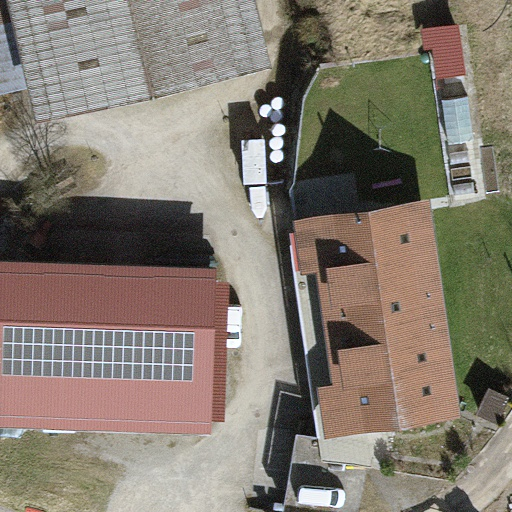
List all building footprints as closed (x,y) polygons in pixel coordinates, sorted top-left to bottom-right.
[(255,0),(13,0),(41,114),(270,59),(255,0)] [(429,199),(294,217),(308,321),(444,302),(429,199)] [(215,266),(0,258),(0,423),(209,431),(215,266)] [(444,302),(308,321),(324,433),(460,414),(444,302)] [(490,388),(476,414),(497,424),(510,398),(490,388)] [(360,511),(371,445),(298,433),(285,511),(360,511)]
